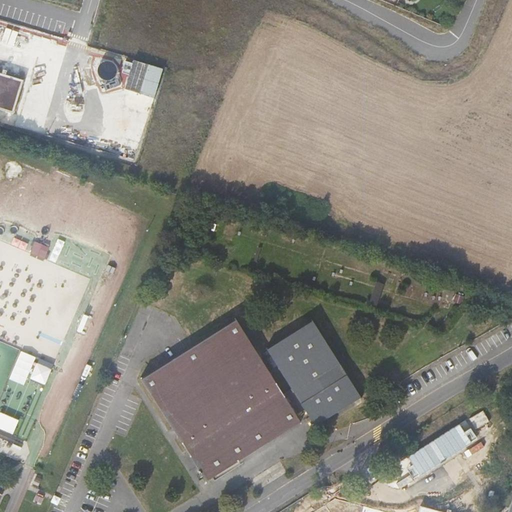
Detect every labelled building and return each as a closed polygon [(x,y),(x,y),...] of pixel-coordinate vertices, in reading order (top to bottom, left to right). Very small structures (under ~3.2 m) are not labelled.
[(127,80),(125,87),(154,97),(164,68),(127,56),(120,78),(127,80)] [(0,72),(0,108),(15,113),(24,80),(0,72)] [(36,240),(31,251),(45,257),(50,246),(36,240)] [(257,452),(302,423),(298,415),(306,409),(317,427),(363,398),(356,385),(314,320),(268,349),(293,389),(285,395),(276,380),(236,319),(199,343),(142,379),(175,431),(208,483),(234,466),(257,452)] [(32,377),(46,383),(54,363),(39,357),(32,377)] [(361,511),(363,506),(335,498),(312,511),(361,511)]
